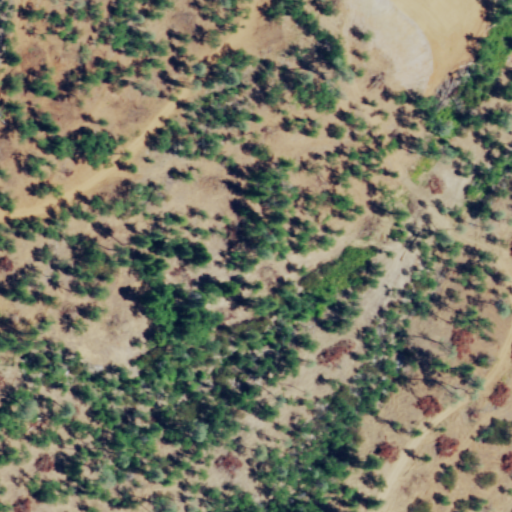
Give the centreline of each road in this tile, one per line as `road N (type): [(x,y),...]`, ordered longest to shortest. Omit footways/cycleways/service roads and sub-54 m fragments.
road 1 (residential): [(511,271),(217,382)]
road 2 (residential): [(481,283),(429,271),(398,209),(511,119)]
road 3 (residential): [(444,166),(319,46)]
